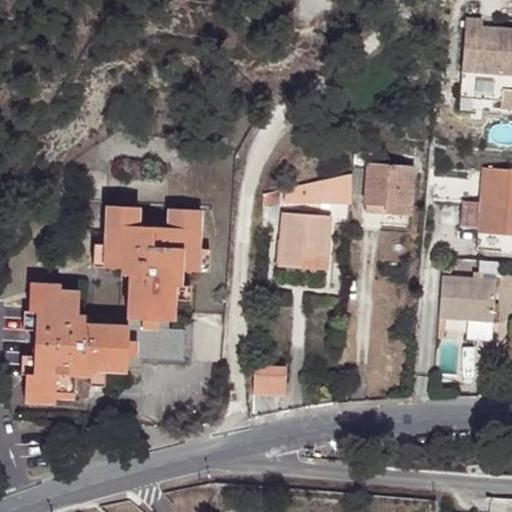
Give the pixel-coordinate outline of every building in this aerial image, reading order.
[(498,107),(511,108),(511,27),(494,26),(493,40),(479,39),(480,25),(481,18),(465,17),(458,96),(499,100),(498,107)] [(494,26),(480,25),(479,39),(493,40),(494,26)] [(389,154),(354,151),(353,168),(367,169),(365,205),(385,206),(385,213),(410,215),(414,173),(424,174),(425,157),(404,156),(403,166),(389,165),(389,154)] [(511,170),(483,168),(480,202),(480,205),(511,206),(511,170)] [(286,204),(350,204),(352,174),(286,188),(286,204)] [(262,194),(261,205),(279,205),(279,190),(262,194)] [(511,206),(480,205),(480,202),(461,200),(459,228),(478,230),(476,250),(511,252),(511,206)] [(385,206),(365,205),(364,212),(385,213),(385,206)] [(195,273),(198,211),(169,209),(168,228),(137,226),(137,208),(106,207),(103,268),(120,269),(120,276),(129,276),(126,328),(84,326),(83,317),(77,317),(77,294),(61,293),(61,286),(30,285),(28,313),(35,313),(31,376),(26,375),(24,403),(54,405),(55,397),(72,398),(73,375),(89,376),(90,370),(125,371),(125,369),(140,369),(141,361),(183,363),(184,331),(158,330),(158,321),(171,321),(173,288),(178,288),(179,272),(195,273)] [(287,215),(284,214),(282,241),(279,241),(277,264),(280,265),(280,267),(324,270),(328,218),(317,217),(317,212),(308,212),(308,217),(300,216),(299,211),(287,210),(287,215)] [(441,278),(439,318),(437,338),(443,339),(444,318),(467,320),(492,322),(496,282),(441,278)] [(492,322),(467,320),(466,339),(491,341),(492,322)] [(255,368),(254,395),(287,396),(288,368),(255,368)]
